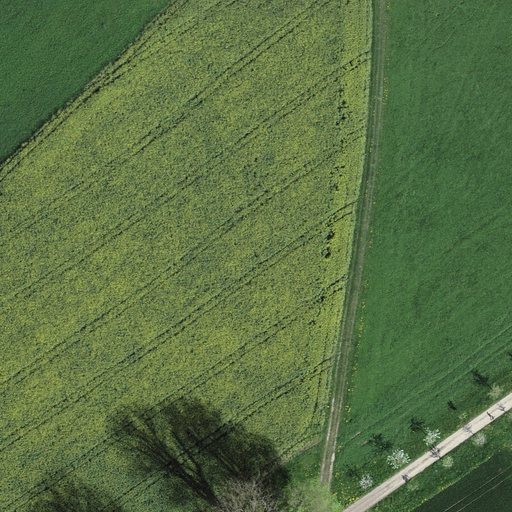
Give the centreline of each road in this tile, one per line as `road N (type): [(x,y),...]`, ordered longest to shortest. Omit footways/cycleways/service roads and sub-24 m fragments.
road 1 (track): [(328,511),(372,212),(376,0)]
road 2 (track): [(348,511),(511,398)]
